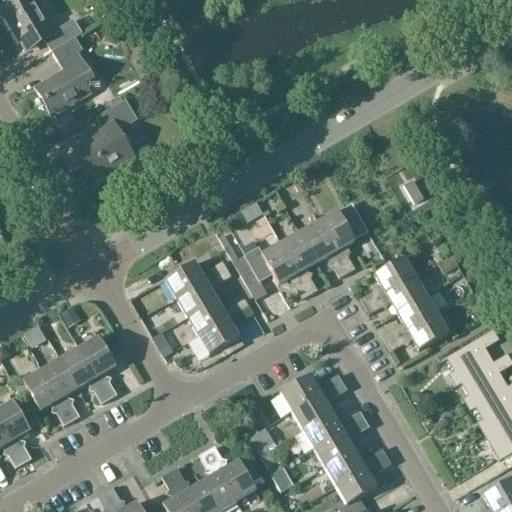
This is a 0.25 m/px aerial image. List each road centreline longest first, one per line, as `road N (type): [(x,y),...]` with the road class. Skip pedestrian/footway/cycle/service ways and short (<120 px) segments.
road 1 (residential): [(511,27),(96,268)]
road 2 (residential): [(437,511),(325,325),(174,409)]
road 3 (residential): [(174,409),(3,511)]
road 4 (residential): [(96,268),(0,107)]
road 5 (residential): [(174,409),(96,268)]
